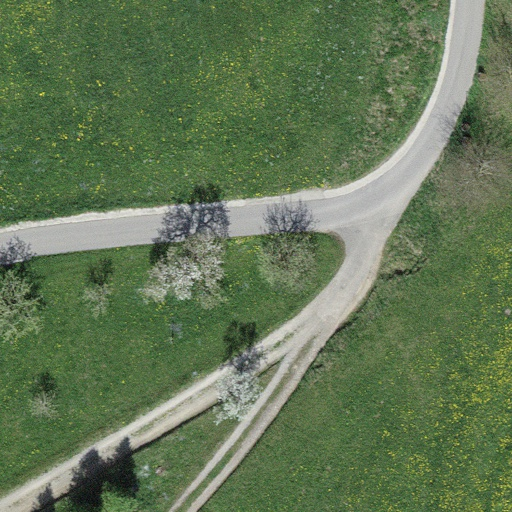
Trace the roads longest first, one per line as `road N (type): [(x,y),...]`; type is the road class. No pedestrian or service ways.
road 1 (residential): [(469,0),(455,79),(431,138),(394,185),(369,200),(312,214),(0,247)]
road 2 (track): [(0,507),(173,412),(338,300),(360,260),(369,200)]
road 3 (track): [(185,511),(239,451),(338,300)]
